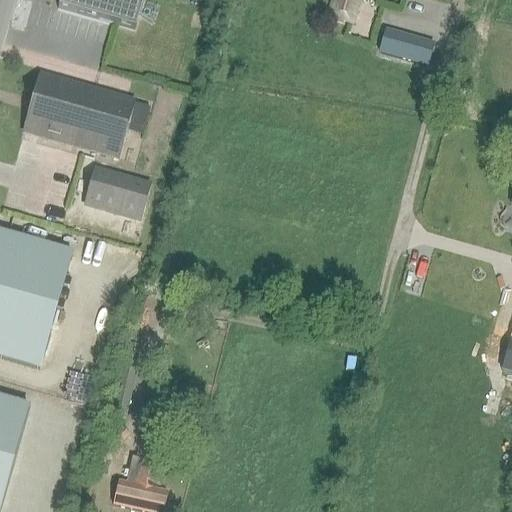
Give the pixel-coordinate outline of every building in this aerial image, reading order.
[(59,0),(57,9),(134,31),(142,0),(59,0)] [(352,24),(359,0),(332,0),(328,16),(352,24)] [(424,73),(432,51),(386,36),(379,59),(424,73)] [(119,159),(134,105),(38,78),(23,132),(119,159)] [(94,173),(85,206),(139,221),(148,188),(94,173)] [(0,234),(0,359),(38,370),(71,255),(0,234)] [(483,282),(511,284),(511,259),(486,257),(483,282)] [(140,350),(138,349),(141,336),(129,333),(126,346),(125,346),(108,416),(109,416),(107,428),(117,430),(120,427),(121,419),(123,419),(140,350)] [(511,375),(511,341),(499,340),(493,372),(511,375)] [(0,400),(0,505),(28,408),(0,400)] [(129,437),(120,427),(117,430),(102,444),(111,454),(129,437)] [(158,494),(164,465),(159,464),(163,444),(147,441),(145,447),(140,446),(137,460),(132,459),(127,487),(158,494)]
